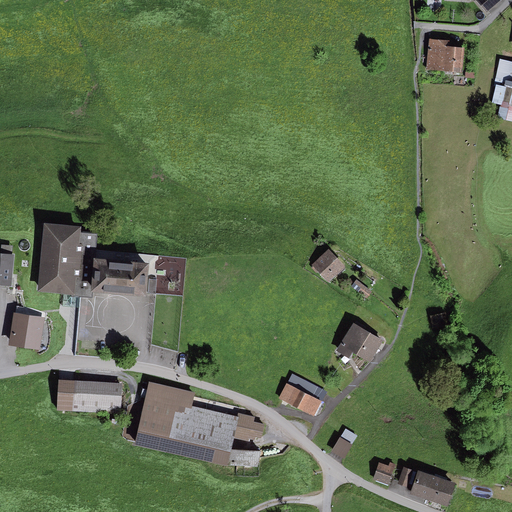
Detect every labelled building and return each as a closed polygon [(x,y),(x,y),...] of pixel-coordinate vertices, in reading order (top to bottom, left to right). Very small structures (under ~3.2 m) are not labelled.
[(475,0),(486,13),(502,0),(475,0)] [(454,42),(431,40),(428,71),(465,74),(467,50),(453,49),(454,42)] [(511,64),(502,63),(496,81),(500,83),(511,83),(511,64)] [(511,83),(500,83),(494,104),(511,108),(508,121),(511,121),(511,83)] [(44,221),(35,290),(53,292),(88,296),(89,287),(149,295),(153,262),(94,254),(94,249),(96,233),(82,231),(82,226),(44,221)] [(328,250),(312,265),(328,283),(344,267),(328,250)] [(14,253),(0,251),(0,282),(10,284),(14,253)] [(9,346),(40,351),(45,318),(14,313),(9,346)] [(442,315),(433,316),(434,330),(443,329),(442,315)] [(385,340),(359,323),(341,350),(354,358),(357,353),(371,362),(385,340)] [(317,388),(293,376),(281,399),(316,416),(324,401),(313,396),(317,388)] [(124,385),(62,381),(60,412),(122,416),(124,385)] [(198,395),(153,384),(139,445),(230,467),(237,439),(243,416),(195,405),(198,395)] [(243,416),(237,439),(255,442),(255,436),(264,438),(267,427),(257,424),(257,419),(243,416)] [(355,446),(342,438),(335,450),(348,458),(355,446)] [(396,469),(383,464),(378,477),(391,482),(396,469)] [(416,473),(406,469),(401,482),(410,486),(416,473)] [(460,483),(423,471),(415,493),(452,506),(460,483)]
